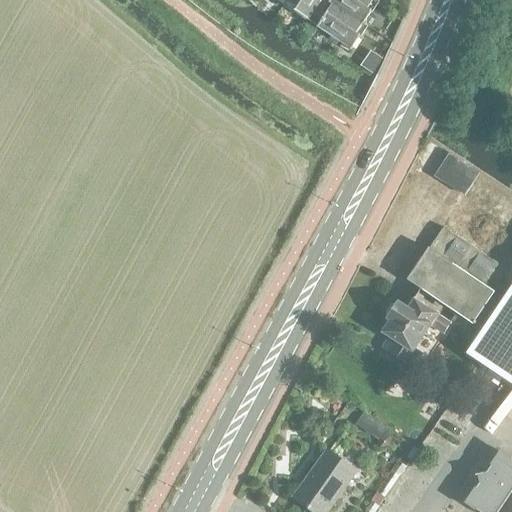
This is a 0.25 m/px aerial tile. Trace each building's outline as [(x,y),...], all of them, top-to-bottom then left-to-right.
[(316,28),(350,50),(360,36),(356,34),(371,11),(368,9),(373,0),(283,0),(296,8),(294,12),(317,27),(316,28)] [(449,154),(435,175),(464,195),(466,193),(466,194),(477,178),(480,174),(449,154)] [(417,266),(408,279),(422,289),(427,292),(458,313),(473,323),(490,297),(507,270),(508,271),(511,265),(511,224),(497,214),(508,198),(477,178),(466,194),(466,193),(464,195),(443,226),(444,227),(430,248),(429,248),(417,266)] [(479,486),(466,505),(475,511),(511,511),(511,286),(468,352),(511,381),(511,459),(502,452),(487,474),(476,476),(476,477),(478,477),(479,486)] [(394,304),(388,313),(389,317),(388,319),(391,321),(392,319),(406,329),(407,327),(423,338),(431,325),(444,334),(451,324),(420,302),(427,292),(422,289),(415,299),(409,309),(399,302),(398,304),(394,304)] [(391,321),(383,333),(393,339),(387,348),(406,362),(399,372),(406,378),(414,367),(423,355),(415,349),(423,338),(407,327),(406,329),(392,319),(391,321)] [(356,421),(385,441),(393,429),(364,409),(356,421)] [(291,496),(307,507),(303,511),(328,511),(357,471),(325,449),(291,496)]
